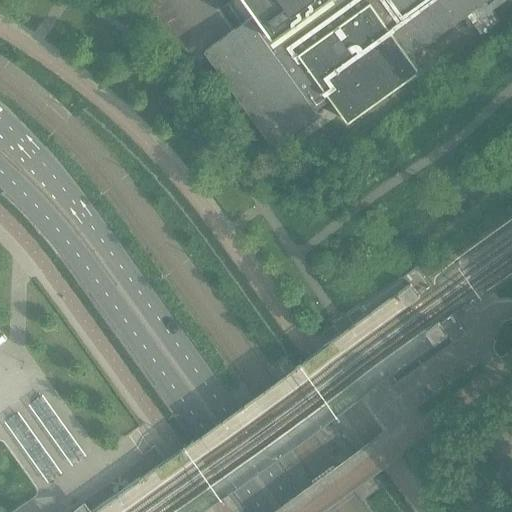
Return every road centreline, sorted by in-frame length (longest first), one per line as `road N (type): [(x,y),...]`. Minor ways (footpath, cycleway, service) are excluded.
road 1 (secondary): [(296,511),(141,291),(0,115)]
road 2 (secondary): [(0,170),(44,214),(259,511)]
